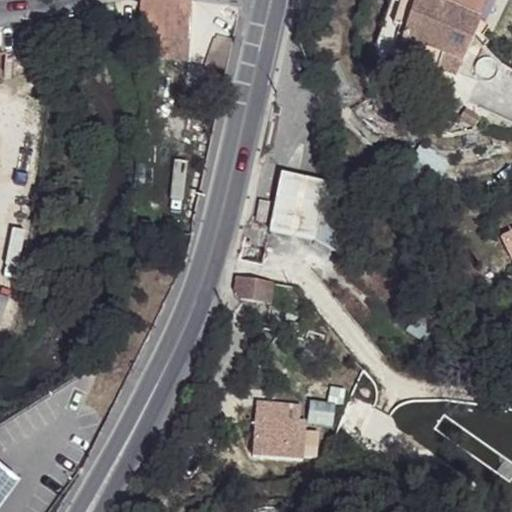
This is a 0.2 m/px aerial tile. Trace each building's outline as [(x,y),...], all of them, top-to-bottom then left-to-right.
[(176,0),(141,0),(140,35),(153,37),(173,39),(176,39),(179,0),(176,0)] [(409,14),(414,0),(400,0),(391,29),(395,30),(401,11),(409,14)] [(424,1),(420,0),(414,0),(399,44),(460,64),(471,31),(473,22),(480,0),(452,0),(448,11),(443,8),(435,6),(424,1)] [(409,14),(401,11),(395,30),(402,33),(409,14)] [(153,37),(150,61),(170,63),(173,39),(153,37)] [(460,64),(399,44),(394,59),(455,79),(460,64)] [(511,107),(511,73),(508,72),(489,137),(503,141),(511,107)] [(477,123),(464,112),(458,121),(471,131),(477,123)] [(329,186),(285,175),(270,231),(314,242),(347,273),(361,259),(351,248),(343,233),(338,209),(340,189),(329,186)] [(273,284),(238,279),(234,300),(269,305),(273,284)] [(439,325),(419,313),(408,328),(428,343),(439,325)] [(305,424),(338,424),(338,379),(305,379),(305,424)] [(251,403),(251,458),(317,458),(317,431),(301,432),(301,403),(251,403)] [(0,507),(17,485),(0,472),(0,507)]
